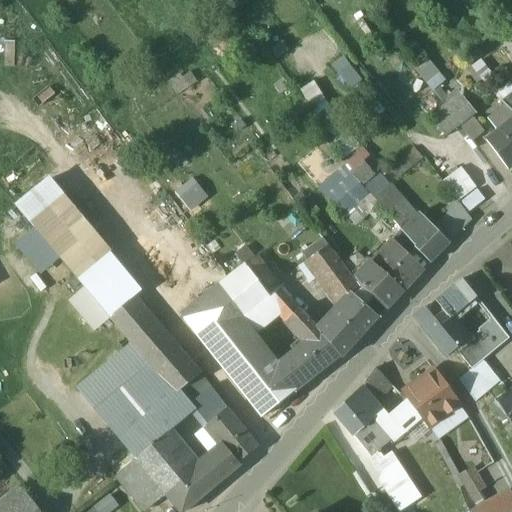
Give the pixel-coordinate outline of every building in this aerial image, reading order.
[(511,38),(503,45),(511,56),(511,38)] [(351,89),(362,79),(343,56),(332,66),(351,89)] [(432,91),(446,80),(429,57),(415,68),(432,91)] [(461,96),(445,107),(459,126),(475,115),(461,96)] [(511,119),(485,140),(507,170),(511,166),(511,119)] [(414,148),(380,177),(388,187),(422,159),(414,148)] [(467,212),(486,198),(462,166),(443,180),(467,212)] [(344,168),(322,186),(328,194),(351,176),(344,168)] [(328,194),(324,198),(340,218),(367,196),(351,176),(328,194)] [(388,187),(380,177),(365,189),(401,231),(402,232),(403,231),(415,219),(388,187)] [(110,318),(134,298),(141,294),(53,188),(21,214),(110,318)] [(191,202),(180,189),(169,198),(180,211),(191,202)] [(449,195),(424,219),(449,244),(470,223),(449,195)] [(180,211),(169,198),(157,208),(168,221),(180,211)] [(424,219),(419,215),(415,219),(403,231),(419,247),(416,250),(430,264),(449,244),(424,219)] [(419,247),(403,231),(402,232),(401,231),(391,241),(408,256),(416,250),(419,247)] [(391,241),(355,279),(363,288),(373,299),(385,310),(420,274),(404,259),(408,256),(391,241)] [(358,293),(327,248),(311,259),(319,269),(314,272),(338,303),(340,304),(350,294),(353,297),(358,293)] [(274,368),(239,324),(267,301),(270,298),(245,266),(182,317),(261,419),(294,392),(274,368)] [(461,280),(416,317),(445,357),(465,341),(449,321),(476,298),(461,280)] [(297,312),(279,291),(270,298),(267,301),(286,321),(297,312)] [(353,297),(350,294),(340,304),(326,321),(354,345),(378,319),(365,308),(353,297)] [(196,378),(134,298),(110,318),(152,367),(175,394),(179,391),(196,378)] [(385,310),(373,299),(365,308),(378,319),(385,310)] [(306,343),(274,368),(294,392),(339,356),(317,331),(317,330),(297,312),(286,321),(306,343)] [(354,345),(326,321),(317,331),(339,356),(342,359),(354,345)] [(493,322),(466,344),(481,363),(508,341),(493,322)] [(133,346),(78,390),(97,412),(152,367),(133,346)] [(152,367),(97,412),(122,443),(153,418),(177,398),(175,394),(152,367)] [(387,382),(375,369),(366,381),(379,392),(387,382)] [(433,372),(404,393),(422,417),(430,428),(458,408),(433,372)] [(196,378),(179,391),(189,404),(211,388),(200,374),(196,378)] [(379,392),(366,381),(362,390),(372,402),(379,392)] [(227,409),(211,388),(189,404),(206,425),(227,409)] [(511,388),(490,404),(503,422),(507,419),(511,425),(511,388)] [(362,390),(334,413),(372,459),(379,454),(422,417),(407,402),(386,419),(372,402),(362,390)] [(255,445),(227,409),(206,425),(220,444),(204,458),(221,479),(238,465),(235,461),(255,445)] [(194,467),(153,418),(122,443),(178,511),(183,511),(211,488),(194,467)] [(379,484),(397,511),(401,511),(421,499),(391,454),(383,459),(379,454),(372,459),(379,484)] [(221,479),(204,458),(194,467),(211,488),(221,479)] [(150,511),(167,498),(139,465),(123,479),(150,511)] [(478,474),(466,481),(475,498),(487,491),(478,474)] [(87,509),(89,511),(110,511),(120,506),(112,494),(87,509)] [(39,511),(31,500),(16,511),(39,511)]
